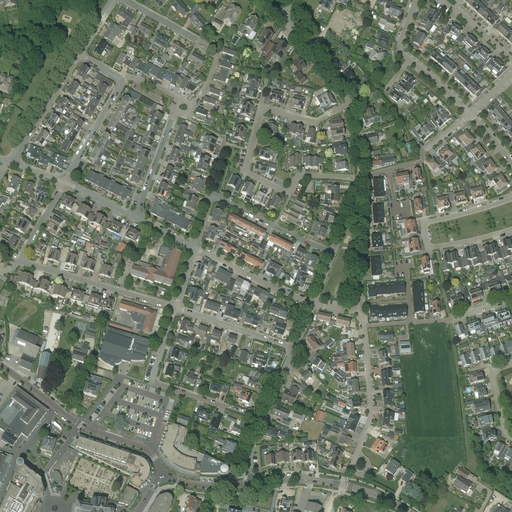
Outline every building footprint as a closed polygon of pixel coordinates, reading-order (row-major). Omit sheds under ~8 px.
[(183,17),(189,12),(178,0),(177,0),(171,6),(176,11),(177,11),(183,17)] [(222,2),(219,0),(213,9),(214,9),(215,10),(216,11),(222,2)] [(331,0),(320,0),(318,4),(323,7),(323,8),(328,10),(332,1),(331,0)] [(474,11),(480,4),(476,1),(470,7),(474,11)] [(400,11),(395,9),(396,5),(387,2),(385,9),(390,10),(388,15),(398,19),(400,11)] [(477,14),(483,8),(480,4),(474,11),(477,14)] [(487,7),(488,6),(486,5),(484,7),(483,8),(477,14),(481,17),(487,11),(489,9),(487,7)] [(232,25),(240,11),(231,6),(223,20),(232,25)] [(438,12),(431,7),(426,15),(436,21),(439,17),(439,15),(437,14),(438,12)] [(131,23),(134,17),(121,9),(117,15),(126,20),(124,23),(123,23),(121,25),(126,28),(130,23),(131,23)] [(351,13),(345,10),(336,28),(342,31),(344,28),(349,30),(352,25),(346,23),(348,19),(351,13)] [(485,21),(491,14),(487,11),(481,17),(485,21)] [(491,14),(485,21),(488,24),(494,18),(496,16),(493,12),(491,14)] [(206,27),(205,25),(205,24),(206,23),(202,19),(201,20),(196,14),(190,20),(199,30),(200,29),(203,32),(205,30),(206,27)] [(433,26),(434,24),(436,21),(426,15),(423,20),(433,26)] [(241,25),(237,32),(242,35),(246,28),(252,32),(258,20),(252,17),(249,22),(247,21),(244,27),(241,25)] [(395,28),(395,27),(394,27),(395,25),(389,23),(390,20),(382,17),(380,23),(383,24),(382,25),(385,26),(384,30),(388,32),(389,31),(393,32),(394,29),(395,29),(395,28)] [(500,22),(494,18),(488,24),(492,28),(494,25),(496,27),(498,26),(497,25),(500,22)] [(223,24),(214,19),(210,27),(214,29),(214,31),(217,33),(218,31),(219,32),(223,24)] [(423,20),(419,27),(426,32),(428,33),(433,26),(423,20)] [(500,35),(506,28),(506,29),(509,26),(504,21),(501,24),(500,23),(498,26),(496,27),(499,29),(496,32),(500,35)] [(448,34),(449,33),(453,35),(457,27),(456,26),(453,23),(449,29),(447,27),(443,33),(446,35),(448,34)] [(126,31),(122,28),(121,30),(112,24),(104,37),(107,39),(106,42),(110,45),(112,42),(116,37),(117,38),(122,31),(125,33),(126,31)] [(148,35),(152,29),(142,24),(138,30),(148,35)] [(458,43),(462,37),(460,35),(463,30),(459,28),(457,27),(453,35),(457,38),(456,41),(458,43)] [(504,38),(510,32),(506,29),(506,28),(500,35),(504,38)] [(261,52),(266,55),(270,48),(272,45),(270,43),(274,35),(265,29),(257,42),(264,46),(261,52)] [(423,43),(426,38),(428,36),(421,31),(416,39),(423,43)] [(378,35),(380,36),(377,44),(387,48),(390,39),(387,38),(388,35),(380,32),(378,35)] [(469,34),(465,39),(462,37),(458,43),(460,44),(463,42),(467,46),(473,39),(472,38),(472,37),(469,34)] [(164,48),(169,39),(165,37),(164,38),(159,35),(154,43),(164,48)] [(239,38),(235,36),(230,44),(234,47),(239,38)] [(411,46),(418,51),(423,43),(416,39),(411,46)] [(473,39),(467,46),(470,48),(468,50),(468,52),(470,55),(476,49),(474,47),(478,42),(475,39),(474,40),(473,39)] [(267,64),(273,54),(281,59),(289,46),(278,40),(275,46),(272,45),(270,48),(266,55),(260,65),(264,68),(266,64),(267,64)] [(113,48),(108,44),(107,45),(101,41),(94,53),(101,57),(105,49),(110,53),(113,48)] [(180,58),(185,48),(175,42),(171,48),(176,50),(174,54),(180,58)] [(383,53),(378,52),(378,50),(377,48),(377,47),(367,43),(365,47),(373,50),(370,59),(379,63),(383,53)] [(482,46),(478,51),(476,49),(470,55),(472,57),(476,54),(480,58),(486,51),(485,50),(485,49),(482,46)] [(430,58),(434,61),(441,54),(442,52),(438,48),(437,50),(430,58)] [(225,55),(223,63),(229,65),(230,65),(232,57),(234,58),(235,53),(224,49),(222,54),(225,55)] [(489,61),(487,59),(491,54),(488,52),(486,51),(480,58),(483,60),(481,64),(482,65),(481,65),(483,67),(484,66),(489,61)] [(161,60),(166,63),(169,57),(164,55),(165,53),(163,52),(160,57),(162,58),(161,60)] [(122,63),(127,66),(130,67),(133,61),(126,57),(126,56),(122,54),(116,64),(121,67),(122,63)] [(201,68),(205,60),(193,54),(190,60),(195,62),(194,64),(201,68)] [(439,65),(445,57),(441,54),(434,61),(439,65)] [(443,68),(449,61),(445,57),(439,65),(443,68)] [(146,66),(144,65),(138,62),(139,61),(135,58),(133,61),(130,67),(129,69),(133,71),(135,68),(143,72),(146,66)] [(292,75),(302,85),(307,81),(300,73),(306,67),(298,58),(292,64),(297,70),(292,75)] [(496,58),(491,63),(489,61),(484,66),(484,67),(485,69),(486,68),(489,66),(493,70),(499,63),(498,62),(499,61),(496,58)] [(331,65),(337,72),(340,69),(342,72),(348,67),(344,63),(343,64),(341,62),(341,61),(340,61),(339,61),(338,62),(336,60),(331,65)] [(453,60),(451,62),(449,61),(443,68),(447,72),(453,64),(455,62),(453,60)] [(189,65),(184,62),(180,69),(186,72),(187,71),(184,69),(185,68),(187,69),(189,65)] [(226,79),(227,76),(229,70),(230,70),(232,66),(230,65),(229,65),(223,63),(221,62),(219,67),(222,68),(219,77),(226,79)] [(499,63),(493,70),(498,74),(495,76),(498,78),(503,73),(500,71),(504,66),(501,64),(499,63)] [(149,73),(157,78),(160,72),(152,67),(153,66),(148,64),(146,66),(143,72),(142,74),(147,76),(149,73)] [(453,64),(447,72),(451,75),(457,68),(453,64)] [(80,72),(86,76),(90,70),(83,66),(80,72)] [(341,77),(346,84),(354,77),(349,71),(350,70),(348,67),(342,72),(344,74),(341,77)] [(175,77),(172,75),(166,72),(167,71),(162,69),(160,72),(157,78),(156,79),(161,81),(163,78),(171,83),(175,77)] [(458,82),(465,75),(461,71),(454,78),(458,82)] [(86,76),(80,72),(76,77),(83,81),(86,76)] [(407,74),(403,79),(407,83),(405,85),(411,90),(415,85),(413,84),(415,81),(407,74)] [(0,90),(7,93),(12,78),(3,75),(0,83),(0,90)] [(225,84),(224,84),(226,79),(219,77),(215,75),(213,80),(217,81),(215,85),(214,90),(220,92),(225,94),(225,91),(221,90),(223,86),(225,84)] [(462,86),(469,78),(465,75),(458,82),(462,86)] [(176,84),(181,86),(184,80),(175,76),(175,77),(171,83),(170,85),(174,88),(176,84)] [(246,82),(248,82),(248,86),(256,88),(257,85),(259,85),(260,79),(250,76),(250,77),(248,76),(246,82)] [(196,86),(193,84),(189,82),(190,81),(185,78),(184,80),(181,86),(179,89),(184,91),(186,88),(193,92),(198,87),(196,86)] [(466,89),(473,82),(469,78),(462,86),(466,89)] [(69,88),(76,92),(80,86),(73,82),(69,88)] [(359,94),(364,90),(357,82),(352,87),(359,94)] [(469,93),(476,86),(473,82),(466,89),(469,93)] [(99,83),(96,88),(105,93),(108,88),(102,85),(99,83)] [(395,89),(400,93),(403,96),(403,95),(406,93),(407,94),(411,90),(405,85),(404,88),(399,84),(395,89)] [(255,98),(257,91),(255,91),(256,88),(248,86),(245,95),(255,98)] [(271,94),(269,101),(275,102),(277,92),(275,91),(276,88),(270,86),(268,93),(271,94)] [(476,86),(469,93),(473,97),(479,91),(481,94),(486,89),(484,87),(481,90),(476,86)] [(76,92),(69,88),(66,94),(73,98),(76,92)] [(96,88),(95,91),(98,92),(96,95),(102,99),(105,93),(96,88)] [(218,96),(222,97),(222,94),(222,93),(225,94),(220,92),(214,90),(210,89),(209,94),(212,95),(210,99),(210,100),(215,101),(216,102),(218,96)] [(285,98),(287,91),(281,90),(280,93),(277,92),(275,102),(280,104),(282,97),(285,98)] [(400,93),(398,95),(393,91),(389,97),(397,103),(400,100),(402,102),(403,100),(408,104),(410,101),(403,95),(403,96),(400,93)] [(293,100),(291,107),(296,108),(299,98),(300,95),(292,92),(290,99),(293,100)] [(326,96),(325,93),(316,98),(319,103),(322,101),(323,103),(333,99),(331,97),(332,96),(330,94),(326,96)] [(102,99),(96,95),(95,98),(92,97),(86,94),(85,96),(88,97),(90,99),(99,104),(102,99)] [(303,95),(302,99),(299,98),(296,108),(302,110),(304,103),(307,104),(309,97),(303,95)] [(133,103),(135,100),(133,98),(130,97),(129,99),(126,97),(123,102),(128,105),(130,102),(133,103)] [(63,98),(59,104),(66,108),(68,110),(70,107),(67,106),(69,103),(63,98)] [(214,108),(213,108),(215,101),(210,100),(210,99),(205,98),(203,102),(206,103),(205,108),(203,111),(208,113),(210,114),(212,111),(213,111),(214,111),(215,110),(215,109),(214,109),(214,108)] [(88,104),(96,109),(99,104),(90,99),(89,101),(90,102),(88,104)] [(320,105),(322,108),(324,113),(331,110),(329,107),(336,104),(334,101),(333,99),(323,103),(324,104),(320,105)] [(240,106),(242,107),(241,109),(252,112),(253,106),(251,106),(252,103),(241,100),(240,105),(240,106)] [(492,108),(488,111),(489,113),(488,114),(489,114),(489,115),(498,108),(496,104),(497,103),(495,101),(490,105),(492,108)] [(129,109),(132,111),(133,108),(128,105),(123,102),(119,107),(127,112),(129,109)] [(66,108),(59,104),(56,110),(62,114),(66,108)] [(96,109),(88,104),(86,107),(85,109),(93,114),(96,109)] [(128,117),(126,115),(127,112),(119,107),(116,113),(127,119),(128,117)] [(439,116),(445,123),(451,119),(449,117),(452,115),(446,108),(443,110),(444,111),(439,116)] [(493,117),(501,111),(498,108),(489,115),(490,116),(492,116),(493,117)] [(90,120),(93,114),(85,109),(83,111),(86,113),(84,116),(90,120)] [(203,124),(209,126),(211,121),(205,119),(208,113),(203,111),(197,109),(196,114),(199,115),(197,120),(204,122),(203,124)] [(244,120),(245,117),(250,118),(252,112),(241,109),(240,115),(237,115),(236,118),(244,120)] [(363,118),(366,127),(378,123),(375,114),(374,115),(372,109),(365,111),(367,117),(363,118)] [(75,111),(73,113),(83,119),(84,116),(75,111)] [(153,113),(154,112),(151,111),(151,112),(149,116),(151,117),(150,119),(154,120),(160,122),(163,116),(153,113)] [(495,121),(504,114),(501,111),(493,117),(494,119),(494,120),(494,121),(495,121)] [(123,120),(126,121),(127,119),(116,113),(114,118),(121,122),(123,120)] [(499,124),(507,117),(504,114),(495,121),(496,122),(496,123),(497,122),(499,124)] [(49,120),(56,125),(59,119),(53,115),(49,120)] [(436,128),(438,126),(440,128),(445,123),(439,116),(434,120),(433,119),(430,121),(436,128)] [(329,127),(330,127),(332,128),(332,130),(343,129),(342,126),(342,125),(342,122),(340,122),(339,120),(341,120),(339,117),(328,123),(329,124),(329,127)] [(500,128),(509,120),(507,117),(499,124),(500,125),(499,127),(500,127),(500,128)] [(125,128),(117,124),(119,121),(121,123),(121,122),(114,118),(111,123),(124,131),(125,128)] [(160,122),(154,120),(150,119),(148,125),(158,129),(160,122)] [(56,125),(49,120),(46,126),(52,130),(56,125)] [(504,130),(511,124),(509,120),(500,128),(501,129),(503,129),(504,130)] [(73,121),(73,122),(72,121),(70,123),(71,124),(75,126),(81,129),(84,124),(78,121),(77,124),(73,121)] [(192,137),(195,129),(196,126),(191,124),(190,127),(193,128),(191,133),(186,131),(187,128),(186,128),(188,124),(184,122),(183,127),(180,126),(178,132),(192,137)] [(233,129),(236,129),(235,132),(245,135),(247,129),(242,128),(243,125),(235,122),(233,129)] [(277,133),(279,125),(268,122),(266,130),(267,130),(266,134),(274,136),(275,132),(277,133)] [(426,124),(427,125),(422,129),(428,137),(434,132),(432,130),(434,129),(429,122),(426,124)] [(115,128),(122,133),(124,131),(111,123),(107,129),(113,132),(115,128)] [(156,135),(158,129),(148,125),(146,131),(149,133),(149,132),(156,135)] [(72,131),(78,134),(81,129),(75,126),(72,131)] [(286,131),(283,141),(286,142),(287,139),(286,138),(286,137),(290,138),(291,134),(294,136),(295,135),(294,135),(296,127),(291,126),(289,132),(286,131)] [(300,140),(302,140),(303,134),(300,134),(302,128),(296,126),(296,127),(294,135),(295,135),(297,135),(297,139),(300,140)] [(314,144),(317,133),(315,132),(315,131),(309,129),(307,135),(303,134),(302,140),(306,141),(306,138),(310,139),(309,143),(314,144)] [(344,140),(343,135),(344,135),(343,131),(343,129),(332,130),(330,131),(332,142),(344,140)] [(411,131),(413,134),(418,141),(421,139),(422,141),(428,137),(422,129),(419,131),(418,130),(416,132),(414,129),(411,131)] [(39,137),(45,141),(49,135),(42,131),(39,137)] [(69,136),(75,140),(78,134),(72,131),(69,136)] [(374,132),(374,135),(367,136),(369,144),(377,142),(376,138),(382,137),(381,131),(374,132)] [(147,138),(154,141),(156,135),(149,132),(149,133),(147,138)] [(186,139),(183,138),(184,135),(192,138),(192,137),(178,132),(176,138),(185,141),(186,139)] [(205,144),(214,147),(216,141),(211,139),(212,136),(206,132),(205,137),(207,138),(205,144)] [(245,135),(235,132),(234,138),(231,137),(230,141),(236,143),(237,139),(244,141),(245,135)] [(454,138),(456,141),(460,145),(462,143),(469,136),(468,134),(468,133),(466,133),(466,132),(461,136),(459,134),(454,138)] [(113,143),(108,140),(110,137),(104,133),(101,139),(112,145),(113,143)] [(68,138),(66,137),(64,140),(72,145),(75,140),(69,136),(68,138)] [(466,152),(471,147),(469,145),(473,141),(473,140),(473,139),(471,138),(469,136),(462,143),(466,147),(464,149),(466,152)] [(45,141),(39,137),(35,142),(42,146),(45,141)] [(143,138),(141,144),(142,144),(143,144),(151,147),(154,141),(147,138),(147,139),(143,138)] [(189,149),(181,146),(181,147),(180,147),(181,144),(183,145),(185,141),(176,138),(173,145),(176,145),(175,148),(188,152),(189,149)] [(108,146),(110,147),(112,145),(101,139),(98,144),(106,149),(108,146)] [(61,145),(69,150),(72,145),(64,140),(61,145)] [(331,144),(332,148),(334,148),(335,155),(339,155),(341,156),(346,154),(345,146),(341,146),(340,143),(331,144)] [(110,155),(105,152),(106,149),(98,144),(95,149),(109,157),(110,155)] [(203,151),(197,149),(196,152),(204,155),(205,152),(212,154),(214,147),(205,144),(203,151)] [(30,145),(27,153),(31,154),(30,157),(39,160),(41,155),(42,153),(39,152),(40,149),(30,145)] [(61,145),(58,151),(66,155),(69,150),(61,145)] [(471,147),(466,152),(468,154),(470,153),(473,157),(482,150),(480,148),(480,147),(478,146),(473,150),(471,147)] [(179,152),(181,153),(181,150),(188,153),(188,152),(175,148),(176,148),(175,151),(173,150),(170,156),(178,159),(179,157),(178,156),(179,152)] [(453,151),(450,153),(446,148),(444,148),(444,150),(442,151),(448,159),(452,156),(454,158),(457,156),(453,151)] [(102,156),(107,159),(109,157),(95,149),(92,155),(100,159),(102,156)] [(269,161),(270,157),(271,157),(273,151),(263,149),(262,152),(260,151),(259,154),(260,154),(259,158),(269,161)] [(483,153),(482,150),(473,157),(474,158),(473,159),(473,160),(475,163),(474,164),(476,166),(483,161),(481,159),(485,155),(485,154),(485,153),(483,153)] [(141,154),(138,153),(137,156),(147,160),(149,153),(142,151),(141,154)] [(437,155),(441,160),(439,162),(443,168),(446,166),(448,166),(449,164),(448,163),(450,162),(448,159),(442,151),(440,153),(438,153),(438,155),(437,155)] [(194,158),(200,160),(198,163),(208,166),(210,159),(202,157),(203,154),(204,155),(196,152),(194,158)] [(39,161),(38,163),(47,167),(48,164),(50,159),(54,160),(55,160),(56,158),(55,158),(57,155),(54,154),(51,153),(50,156),(49,158),(47,157),(41,155),(39,160),(39,161)] [(294,154),(293,158),(288,158),(288,162),(289,162),(289,168),(296,169),(296,162),(299,162),(299,155),(294,154)] [(303,154),(303,162),(305,162),(305,168),(311,168),(312,159),(306,158),(306,155),(303,154)] [(52,165),(61,169),(63,163),(63,161),(66,162),(67,159),(60,156),(57,155),(55,158),(56,158),(55,160),(54,160),(52,165)] [(104,161),(100,159),(92,155),(89,160),(94,163),(93,165),(100,168),(102,164),(103,163),(104,162),(104,161)] [(318,155),(318,159),(312,159),(311,168),(317,169),(318,162),(321,162),(321,159),(321,155),(318,155)] [(137,156),(140,158),(138,164),(144,166),(147,160),(137,156)] [(177,159),(178,159),(170,156),(168,162),(175,165),(177,159)] [(374,158),(374,160),(372,160),(373,167),(381,166),(395,164),(394,159),(387,160),(387,156),(380,157),(374,158)] [(341,160),(334,160),(335,164),(336,164),(336,171),(347,171),(347,163),(344,163),(341,160)] [(440,170),(442,169),(443,168),(439,162),(436,164),(432,160),(431,161),(429,161),(429,163),(427,164),(432,171),(438,167),(440,170)] [(485,171),(493,165),(491,163),(491,161),(490,161),(489,160),(485,164),(483,161),(476,166),(479,170),(480,170),(482,173),(485,171)] [(265,173),(266,167),(274,170),(275,166),(260,161),(259,164),(256,163),(255,170),(265,173)] [(208,166),(198,163),(196,170),(206,173),(208,166)] [(135,170),(142,172),(144,166),(138,164),(135,170)] [(488,180),(493,176),(492,173),(496,170),(496,169),(496,168),(495,167),(493,165),(485,171),(488,175),(486,177),(488,180)] [(173,177),(176,178),(178,175),(172,173),(173,170),(167,167),(165,173),(171,175),(171,176),(173,176),(173,177)] [(134,174),(131,172),(130,175),(140,179),(142,172),(135,170),(134,174)] [(415,171),(413,172),(414,180),(411,181),(412,187),(415,186),(415,183),(421,182),(419,170),(418,171),(418,170),(415,170),(415,171)] [(85,181),(91,184),(95,175),(89,172),(85,181)] [(99,177),(95,175),(91,184),(102,190),(107,181),(103,179),(105,174),(102,172),(99,177)] [(172,180),(170,179),(171,176),(171,175),(165,173),(163,179),(166,180),(165,182),(170,184),(172,180)] [(401,175),(402,185),(408,184),(409,189),(412,189),(411,181),(408,181),(407,174),(404,174),(404,173),(401,174),(401,175)] [(397,175),(395,176),(396,183),(393,184),(394,192),(398,191),(397,186),(402,185),(401,175),(400,175),(400,174),(397,175)] [(129,179),(128,182),(137,185),(140,179),(130,175),(130,176),(133,177),(132,180),(129,179)] [(191,175),(190,178),(195,179),(193,185),(201,187),(201,185),(202,186),(204,181),(205,179),(200,177),(191,175)] [(228,184),(236,189),(234,191),(237,193),(243,182),(240,181),(240,180),(232,175),(228,184)] [(502,176),(501,176),(500,175),(495,179),(493,176),(488,180),(490,183),(493,181),(496,185),(504,180),(502,178),(502,176)] [(12,199),(15,200),(16,199),(20,188),(17,187),(20,179),(13,177),(11,183),(9,182),(7,188),(14,191),(12,199)] [(378,180),(373,181),(373,187),(382,186),(382,180),(381,180),(380,177),(378,177),(378,180)] [(102,190),(113,195),(118,186),(114,185),(117,179),(113,178),(110,183),(107,181),(102,190)] [(507,183),(505,182),(504,180),(496,185),(499,190),(496,192),(498,195),(504,191),(502,188),(507,185),(506,184),(507,183)] [(167,186),(169,187),(170,184),(165,182),(164,185),(161,183),(159,189),(165,191),(167,192),(171,194),(172,191),(166,189),(167,186)] [(28,198),(29,198),(28,203),(30,204),(34,192),(31,191),(33,185),(27,183),(26,185),(25,188),(23,192),(29,194),(28,198)] [(122,188),(118,186),(113,195),(125,201),(127,196),(129,197),(131,192),(130,191),(132,188),(128,186),(128,185),(124,183),(122,188)] [(243,202),(248,205),(253,196),(250,194),(253,186),(247,183),(242,192),(247,194),(243,202)] [(189,190),(186,189),(185,192),(196,195),(197,192),(200,193),(201,190),(200,189),(201,187),(193,185),(189,184),(188,186),(190,187),(189,190)] [(476,190),(478,199),(481,198),(483,199),(483,197),(484,197),(482,191),(485,190),(483,184),(480,185),(481,188),(476,190)] [(35,206),(39,207),(40,204),(42,205),(45,197),(47,198),(49,192),(38,188),(36,194),(39,195),(35,206)] [(466,189),(468,195),(471,195),(473,201),(474,200),(475,201),(476,200),(478,199),(476,190),(470,191),(469,188),(466,189)] [(164,198),(163,197),(165,191),(159,189),(156,195),(158,196),(157,198),(163,201),(164,198)] [(459,194),(461,204),(464,203),(465,204),(466,202),(467,202),(465,196),(468,195),(466,189),(463,190),(464,193),(459,194)] [(264,206),(267,200),(264,199),(267,193),(260,190),(254,201),(264,206)] [(191,194),(196,196),(196,195),(185,192),(184,195),(189,197),(187,202),(195,205),(196,203),(197,203),(198,199),(190,196),(191,194)] [(446,193),(446,194),(447,198),(441,199),(444,208),(446,208),(448,208),(449,207),(448,201),(451,200),(449,194),(449,192),(446,193)] [(449,194),(451,200),(454,199),(455,205),(456,205),(458,206),(458,205),(461,204),(459,194),(453,196),(452,193),(449,194)] [(324,194),(324,202),(320,202),(320,205),(331,207),(331,202),(337,203),(338,195),(331,195),(324,194)] [(66,208),(70,199),(67,197),(68,196),(66,195),(60,205),(66,208)] [(436,203),(438,209),(439,209),(440,210),(441,209),(444,208),(441,199),(441,195),(432,197),(433,204),(436,203)] [(0,207),(1,207),(2,204),(5,206),(9,199),(2,196),(0,200),(0,199),(0,207)] [(274,197),(272,202),(269,201),(265,209),(268,210),(270,207),(276,209),(280,200),(274,197)] [(420,201),(414,203),(415,214),(416,214),(417,215),(419,214),(419,213),(422,213),(420,204),(423,204),(422,197),(419,198),(420,201)] [(297,198),(294,204),(303,208),(305,205),(310,206),(311,204),(305,203),(297,198)] [(76,207),(77,206),(74,205),(76,200),(73,199),(73,200),(70,199),(66,208),(74,212),(76,207)] [(156,199),(153,204),(149,213),(153,214),(153,213),(157,215),(161,207),(159,206),(160,202),(156,199)] [(32,219),(36,212),(31,210),(33,206),(30,205),(30,204),(28,203),(27,204),(26,203),(21,202),(22,203),(22,204),(22,205),(29,209),(25,215),(32,219)] [(167,204),(165,202),(163,206),(162,205),(161,207),(157,215),(157,216),(160,218),(160,217),(165,219),(169,211),(164,209),(167,204)] [(195,205),(187,202),(185,208),(181,207),(180,209),(186,211),(187,208),(194,211),(195,207),(194,207),(195,205)] [(292,209),(304,216),(305,214),(301,212),(303,208),(294,204),(292,209)] [(79,209),(76,207),(74,212),(73,213),(81,217),(86,208),(80,205),(79,209)] [(177,213),(173,211),(175,208),(171,207),(169,210),(169,211),(165,219),(164,220),(167,222),(168,221),(172,223),(176,216),(177,213)] [(92,216),(92,215),(89,214),(91,211),(86,208),(81,217),(89,221),(92,216)] [(334,212),(325,208),(322,213),(323,214),(322,215),(326,217),(324,221),(329,223),(330,221),(333,223),(336,217),(332,215),(334,212)] [(304,216),(292,209),(289,214),(298,219),(299,215),(304,217),(304,216)] [(213,216),(220,219),(222,212),(215,210),(213,216)] [(179,227),(186,214),(182,212),(180,216),(182,217),(179,216),(178,217),(176,216),(172,223),(172,224),(175,225),(175,224),(179,227)] [(191,222),(186,220),(187,219),(190,221),(192,217),(186,214),(179,227),(181,229),(182,228),(187,230),(191,222)] [(228,221),(233,224),(229,233),(231,234),(233,232),(235,227),(239,219),(237,218),(237,217),(231,214),(230,215),(228,221)] [(298,219),(289,214),(286,220),(299,226),(300,225),(296,222),(298,219)] [(91,223),(90,226),(96,228),(97,226),(101,217),(96,215),(94,218),(92,216),(89,221),(89,222),(91,223)] [(220,219),(213,216),(211,222),(218,225),(220,219)] [(16,229),(23,234),(29,223),(19,217),(17,221),(20,222),(16,229)] [(60,219),(58,217),(57,220),(53,218),(50,223),(59,228),(64,220),(60,219)] [(108,224),(105,223),(106,220),(101,217),(97,226),(101,228),(99,232),(103,234),(105,229),(108,224)] [(240,230),(244,222),(239,219),(235,227),(240,230)] [(398,225),(404,224),(405,230),(415,228),(416,227),(415,224),(414,225),(414,222),(406,223),(406,220),(398,222),(398,225)] [(105,229),(108,231),(113,233),(118,224),(113,222),(111,225),(108,223),(108,224),(105,229)] [(246,232),(250,224),(244,222),(240,230),(246,232)] [(326,231),(327,229),(328,226),(319,223),(315,222),(311,232),(315,233),(318,226),(321,227),(323,228),(323,229),(320,228),(317,236),(323,239),(326,231)] [(48,228),(51,230),(49,233),(58,238),(60,235),(56,233),(59,228),(50,223),(48,228)] [(121,237),(122,236),(124,232),(124,231),(121,230),(123,227),(118,224),(113,233),(121,237)] [(252,233),(255,227),(250,224),(246,232),(246,233),(247,230),(252,233)] [(215,236),(217,237),(218,234),(216,233),(217,230),(222,232),(222,233),(224,234),(226,231),(224,231),(224,229),(219,227),(219,228),(217,227),(216,229),(210,227),(208,234),(215,236)] [(255,235),(254,238),(251,244),(253,245),(254,242),(260,230),(255,227),(252,233),(255,235)] [(11,236),(13,232),(6,228),(4,232),(11,236)] [(415,228),(405,230),(406,236),(400,237),(401,240),(409,238),(408,235),(416,234),(415,232),(416,231),(416,228),(415,229),(415,228)] [(122,236),(125,238),(130,240),(134,231),(129,229),(128,232),(125,230),(124,231),(124,232),(122,236)] [(257,241),(258,241),(260,237),(263,238),(266,233),(260,230),(254,242),(256,243),(257,241)] [(134,231),(130,240),(139,245),(142,239),(138,237),(140,234),(134,231)] [(379,235),(371,236),(372,239),(371,239),(371,242),(372,242),(382,241),(382,236),(385,235),(385,232),(379,232),(379,235)] [(213,242),(215,236),(208,234),(206,240),(213,242)] [(270,247),(267,253),(269,254),(277,238),(271,235),(267,244),(264,242),(261,249),(264,251),(266,245),(270,247)] [(1,238),(0,240),(0,245),(7,249),(8,246),(14,250),(16,246),(19,240),(12,236),(8,242),(1,238)] [(220,237),(218,241),(217,240),(214,246),(217,248),(221,242),(222,238),(220,237)] [(274,249),(275,248),(278,249),(282,241),(277,238),(269,254),(271,255),(274,249)] [(407,242),(408,248),(418,246),(419,246),(418,243),(417,243),(417,240),(410,242),(409,238),(401,240),(401,243),(407,242)] [(239,248),(238,251),(235,249),(237,246),(236,245),(238,242),(235,241),(234,244),(229,254),(235,257),(235,255),(237,256),(241,249),(239,248)] [(280,252),(279,255),(281,257),(284,249),(287,243),(282,241),(278,249),(281,251),(280,252)] [(382,241),(372,242),(372,243),(371,243),(371,246),(372,246),(372,248),(380,248),(380,251),(383,251),(386,250),(386,247),(383,247),(382,241)] [(504,248),(501,249),(500,249),(503,259),(511,257),(509,251),(511,250),(508,241),(502,243),(504,248)] [(224,251),(227,245),(221,242),(218,248),(224,251)] [(48,246),(47,246),(45,246),(39,243),(34,251),(40,254),(41,251),(46,252),(48,246)] [(234,244),(231,243),(230,247),(227,245),(224,251),(229,254),(234,244)] [(290,258),(293,251),(291,250),(293,246),(287,243),(284,249),(288,252),(283,262),(287,264),(290,258)] [(53,261),(55,252),(53,251),(51,247),(52,245),(48,244),(48,246),(46,252),(49,253),(47,259),(53,261)] [(500,249),(496,250),(495,245),(489,247),(491,256),(493,255),(495,261),(502,259),(500,249)] [(418,246),(408,248),(409,254),(403,255),(404,258),(412,257),(412,254),(419,252),(419,250),(419,247),(418,247),(418,246)] [(159,255),(168,257),(168,258),(169,258),(164,273),(157,270),(156,272),(149,269),(148,271),(133,266),(130,275),(145,280),(145,281),(148,282),(147,283),(149,284),(150,283),(153,284),(154,281),(171,286),(174,276),(174,275),(181,253),(174,250),(173,252),(169,250),(169,249),(162,247),(159,255)] [(484,253),(481,254),(483,264),(491,262),(489,256),(491,256),(489,247),(483,249),(484,253)] [(63,258),(66,249),(62,248),(62,250),(58,252),(55,252),(53,261),(58,263),(60,257),(63,258)] [(66,249),(63,258),(64,257),(66,257),(65,264),(70,265),(73,256),(71,255),(68,251),(69,249),(66,248),(66,249)] [(244,261),(247,256),(249,253),(241,249),(237,256),(240,258),(239,259),(244,261)] [(253,250),(251,249),(249,253),(247,256),(244,261),(250,264),(253,258),(250,257),(252,253),(251,253),(253,250)] [(301,260),(305,252),(298,249),(294,257),(301,260)] [(480,255),(477,255),(476,250),(469,252),(471,260),(472,260),(473,266),(482,264),(480,255)] [(81,262),(83,253),(80,252),(80,254),(76,256),(73,256),(70,265),(76,267),(78,261),(81,262)] [(464,258),(461,258),(461,259),(463,269),(471,267),(469,261),(471,260),(469,252),(463,253),(464,258)] [(87,270),(90,261),(88,260),(86,256),(86,254),(83,253),(81,262),(84,263),(82,269),(87,270)] [(98,267),(101,258),(102,254),(99,253),(97,259),(93,261),(90,261),(87,270),(93,272),(95,266),(98,267)] [(263,259),(262,258),(264,255),(261,254),(260,258),(258,261),(255,267),(261,270),(264,264),(261,262),(263,259)] [(311,256),(305,254),(303,259),(315,264),(318,259),(311,256)] [(460,259),(457,259),(456,254),(450,255),(451,264),(453,264),(454,270),(462,269),(460,259)] [(443,270),(444,270),(449,269),(448,265),(451,264),(450,255),(443,256),(444,261),(441,262),(443,270)] [(104,276),(107,267),(105,266),(103,262),(103,260),(100,259),(101,258),(98,267),(98,268),(101,269),(99,275),(104,276)] [(253,258),(250,264),(255,267),(258,261),(253,258)] [(303,260),(306,261),(304,266),(306,267),(313,270),(315,264),(303,259),(303,260)] [(422,260),(421,260),(422,266),(421,266),(422,269),(423,269),(423,274),(429,273),(430,276),(433,275),(432,267),(429,267),(427,259),(425,259),(424,259),(422,259),(422,260)] [(194,270),(196,271),(203,273),(204,270),(207,271),(209,264),(202,261),(201,266),(198,265),(197,268),(195,268),(194,270)] [(275,266),(270,263),(270,264),(268,262),(266,265),(268,267),(265,272),(266,273),(269,275),(269,274),(271,275),(275,266)] [(107,267),(104,276),(110,278),(112,272),(115,273),(118,264),(114,263),(114,266),(110,268),(107,267)] [(283,271),(281,269),(275,266),(271,275),(272,276),(272,277),(275,278),(276,278),(279,272),(282,274),(282,273),(283,271)] [(219,270),(215,277),(212,276),(209,281),(212,283),(214,280),(220,283),(225,273),(219,270)] [(302,273),(294,270),(293,273),(295,274),(293,279),(295,280),(304,284),(305,282),(306,283),(307,279),(306,279),(307,278),(301,276),(302,273)] [(192,277),(194,277),(193,278),(197,279),(195,283),(202,284),(203,281),(201,280),(203,273),(196,271),(195,274),(193,274),(192,277)] [(227,284),(228,283),(231,276),(225,273),(220,283),(226,286),(224,289),(228,291),(231,285),(227,284)] [(12,284),(15,285),(18,286),(19,284),(24,285),(27,276),(21,274),(20,277),(14,276),(12,284)] [(32,281),(33,277),(27,276),(24,285),(33,288),(34,283),(35,282),(32,281)] [(510,276),(503,278),(503,277),(500,278),(500,279),(501,279),(503,285),(507,283),(509,289),(511,287),(511,282),(511,278),(510,278),(510,276)] [(237,288),(236,290),(239,291),(240,289),(244,282),(238,279),(234,286),(237,288)] [(32,289),(41,292),(44,282),(38,280),(37,284),(34,283),(33,288),(32,289)] [(304,284),(295,280),(293,286),(302,290),(302,289),(303,289),(305,286),(304,285),(304,284)] [(51,289),(52,288),(49,287),(50,284),(44,282),(41,292),(47,293),(50,294),(51,289)] [(240,289),(246,292),(241,302),(245,304),(245,303),(252,290),(249,288),(250,285),(244,282),(240,289)] [(492,284),(495,294),(501,292),(497,282),(492,284)] [(422,284),(412,285),(412,292),(423,291),(422,284)] [(495,294),(492,284),(487,286),(490,295),(495,294)] [(376,286),(368,287),(369,292),(368,292),(368,295),(369,295),(369,297),(376,297),(376,295),(376,286)] [(54,290),(51,289),(50,294),(49,295),(52,296),(58,298),(61,288),(55,287),(54,290)] [(61,301),(62,300),(62,303),(64,305),(65,306),(67,299),(69,293),(66,292),(67,290),(61,288),(58,298),(59,298),(58,301),(59,301),(60,301),(61,301)] [(198,297),(204,299),(206,293),(190,288),(189,292),(191,292),(188,301),(196,303),(198,297)] [(259,299),(262,292),(256,289),(255,291),(252,290),(245,303),(248,305),(253,296),(259,299)] [(474,290),(477,300),(482,298),(479,289),(474,290)] [(477,300),(474,290),(468,292),(472,302),(477,300)] [(73,291),(72,294),(69,293),(67,299),(76,302),(79,292),(73,291)] [(423,291),(412,292),(413,299),(423,298),(423,291)] [(84,306),(85,303),(86,300),(86,298),(83,297),(84,294),(79,292),(76,302),(81,303),(81,305),(84,306)] [(261,311),(264,312),(265,312),(267,309),(272,298),(268,296),(269,295),(262,292),(259,299),(259,300),(262,301),(263,305),(261,311)] [(85,303),(88,304),(93,306),(96,296),(91,295),(90,298),(86,297),(86,298),(86,300),(85,303)] [(458,306),(456,300),(455,297),(450,299),(449,295),(446,296),(447,302),(451,301),(453,308),(458,306)] [(455,297),(456,300),(458,306),(464,304),(460,295),(455,297)] [(101,311),(102,308),(104,302),(101,301),(102,298),(96,296),(93,306),(99,307),(98,310),(101,311)] [(423,298),(413,299),(414,306),(424,306),(423,298)] [(102,308),(105,309),(111,311),(114,301),(108,300),(107,303),(104,302),(102,308)] [(204,309),(210,311),(213,304),(214,303),(210,301),(209,303),(206,302),(204,309)] [(127,314),(130,315),(130,316),(130,318),(131,319),(131,321),(132,322),(133,323),(135,323),(138,324),(136,330),(150,334),(156,313),(149,311),(150,310),(143,307),(143,308),(134,306),(134,305),(130,303),(129,304),(121,302),(119,309),(127,311),(127,314)] [(432,302),(429,302),(429,307),(432,307),(433,315),(436,315),(436,316),(439,316),(439,315),(439,305),(433,306),(432,302)] [(219,306),(213,304),(210,311),(217,314),(219,306)] [(251,314),(247,313),(250,306),(246,305),(245,308),(243,314),(246,315),(246,316),(244,323),(250,325),(253,318),(250,317),(251,314)] [(269,314),(285,319),(288,311),(273,305),(269,314)] [(424,306),(414,306),(414,314),(424,313),(424,306)] [(377,307),(370,307),(370,309),(369,309),(369,313),(370,313),(370,317),(378,317),(377,308),(377,307)] [(224,316),(230,318),(233,311),(226,309),(224,316)] [(233,309),(233,311),(230,318),(237,321),(239,313),(237,313),(237,310),(233,309)] [(511,318),(508,310),(503,311),(506,320),(511,318)] [(506,320),(503,311),(497,313),(499,317),(496,318),(500,327),(502,326),(502,324),(506,322),(505,320),(506,320)] [(256,319),(257,316),(253,315),(253,318),(250,325),(257,327),(258,325),(261,326),(263,322),(262,322),(265,315),(265,313),(265,312),(264,312),(263,315),(262,314),(262,316),(261,316),(259,320),(256,319)] [(318,313),(316,320),(315,324),(318,325),(319,321),(323,322),(324,315),(318,313)] [(323,322),(329,323),(329,325),(332,326),(333,322),(330,321),(331,317),(324,315),(323,322)] [(492,315),(487,316),(491,328),(495,326),(496,329),(500,327),(496,318),(494,319),(492,315)] [(485,327),(490,325),(491,328),(487,316),(482,318),(485,326),(482,327),(484,333),(487,332),(485,327)] [(273,323),(276,324),(275,327),(272,326),(270,331),(273,332),(273,333),(278,335),(279,334),(282,335),(285,326),(283,325),(284,322),(275,318),(273,323)] [(337,318),(336,323),(333,322),(332,326),(335,326),(336,325),(342,326),(343,319),(337,318)] [(350,332),(348,331),(349,327),(348,327),(350,321),(343,319),(342,326),(346,327),(344,333),(350,335),(350,332)] [(480,328),(477,320),(472,322),(475,330),(476,333),(481,331),(482,333),(484,333),(482,327),(480,328)] [(193,333),(192,335),(194,336),(196,332),(191,330),(193,326),(189,325),(189,323),(183,321),(179,331),(186,333),(187,331),(193,333)] [(467,332),(468,336),(469,338),(471,337),(470,332),(475,330),(472,322),(467,323),(470,331),(467,332)] [(132,329),(110,323),(109,324),(109,326),(131,333),(132,329)] [(466,330),(464,331),(461,325),(455,327),(459,337),(465,335),(465,337),(468,336),(467,332),(466,330)] [(199,326),(196,335),(202,337),(200,343),(204,344),(204,346),(202,345),(200,349),(201,349),(199,352),(202,353),(205,344),(208,335),(205,334),(207,329),(199,326)] [(109,367),(114,368),(115,364),(117,365),(121,363),(121,361),(125,362),(126,360),(128,361),(129,361),(132,361),(135,362),(137,362),(139,362),(142,361),(144,361),(145,357),(147,357),(146,355),(148,349),(150,348),(149,346),(150,341),(107,328),(105,333),(103,334),(104,336),(103,342),(101,343),(102,345),(100,350),(98,351),(99,353),(97,358),(98,359),(99,359),(100,360),(101,361),(103,363),(104,363),(105,364),(107,365),(108,365),(109,366),(109,367)] [(34,362),(35,360),(43,341),(20,331),(20,332),(17,330),(12,342),(15,343),(14,345),(23,349),(21,354),(23,354),(18,366),(30,372),(34,362)] [(311,337),(306,341),(310,346),(315,342),(313,339),(316,337),(314,334),(316,333),(315,330),(309,334),(311,337)] [(221,333),(213,331),(211,336),(208,335),(205,344),(205,343),(209,345),(211,341),(215,342),(215,343),(219,344),(220,340),(219,339),(221,333)] [(386,342),(393,342),(392,332),(386,332),(386,333),(379,333),(379,342),(386,341),(386,342)] [(187,348),(189,341),(192,342),(193,338),(188,336),(187,339),(178,336),(176,343),(181,345),(181,346),(187,348)] [(234,347),(235,344),(234,344),(236,338),(229,336),(226,343),(231,344),(230,346),(234,347)] [(314,352),(319,348),(320,348),(323,346),(318,340),(315,342),(310,346),(314,352)] [(342,349),(346,348),(347,352),(354,351),(353,345),(346,345),(346,342),(342,343),(342,349)] [(400,353),(410,353),(410,342),(400,343),(400,353)] [(509,355),(507,349),(510,348),(508,342),(505,343),(506,345),(500,348),(499,348),(501,351),(503,357),(509,355)] [(83,364),(89,345),(83,343),(81,351),(73,349),(71,360),(83,364)] [(499,358),(497,352),(501,351),(499,348),(500,348),(499,345),(495,347),(496,349),(490,351),(490,352),(493,360),(499,358)] [(487,353),(490,352),(490,351),(488,346),(485,347),(486,349),(480,351),(479,351),(481,355),(483,361),(489,359),(487,353)] [(231,347),(228,357),(234,359),(237,349),(231,347)] [(383,349),(383,352),(378,353),(378,359),(387,358),(387,355),(390,354),(390,349),(383,349)] [(477,356),(481,355),(479,351),(480,351),(479,349),(475,350),(476,352),(470,354),(471,358),(473,364),(479,362),(477,356)] [(180,361),(181,357),(186,358),(188,353),(180,350),(179,353),(173,351),(171,358),(180,361)] [(242,351),(239,350),(237,357),(240,358),(239,359),(234,357),(233,362),(245,365),(245,364),(248,353),(242,351)] [(333,357),(329,358),(330,362),(333,362),(336,362),(336,363),(343,362),(348,362),(347,358),(354,358),(354,351),(347,352),(347,356),(344,356),(343,356),(333,357)] [(258,365),(260,357),(261,354),(256,352),(255,355),(254,355),(252,364),(258,365)] [(468,359),(471,358),(470,354),(469,352),(460,356),(464,367),(470,365),(468,359)] [(41,354),(40,358),(38,368),(39,369),(36,380),(41,381),(41,382),(43,382),(44,382),(47,367),(49,368),(51,356),(41,354)] [(257,369),(260,370),(261,366),(264,367),(267,358),(266,358),(267,355),(261,354),(260,357),(258,365),(257,369)] [(391,361),(387,361),(387,358),(378,359),(379,365),(385,364),(385,367),(392,367),(391,361)] [(318,369),(320,366),(323,368),(325,365),(322,363),(316,359),(312,366),(318,369)] [(349,374),(356,373),(355,364),(348,364),(344,364),(345,373),(349,373),(349,374)] [(171,379),(173,372),(178,373),(179,371),(180,368),(174,366),(173,369),(168,367),(165,377),(171,379)] [(345,375),(338,370),(335,374),(341,378),(342,378),(345,375)] [(194,385),(196,379),(192,377),(194,372),(189,371),(185,382),(194,385)] [(380,373),(381,381),(387,380),(391,379),(390,371),(386,371),(386,373),(380,373)] [(254,372),(250,380),(243,377),(241,381),(245,382),(245,383),(245,384),(246,385),(255,389),(257,383),(256,382),(259,374),(254,372)] [(307,379),(310,377),(311,376),(307,372),(300,377),(304,382),(307,379)] [(473,380),(474,383),(484,381),(482,375),(476,376),(475,373),(469,374),(471,380),(473,380)] [(89,375),(87,383),(86,383),(83,394),(96,398),(100,388),(99,387),(102,379),(89,375)] [(392,385),(388,385),(387,380),(381,381),(382,388),(387,387),(387,388),(392,387),(392,385)] [(309,389),(304,382),(300,385),(304,390),(306,391),(311,394),(312,391),(309,389)] [(222,393),(226,394),(228,387),(221,385),(221,387),(212,384),(211,387),(210,387),(209,390),(210,390),(209,391),(210,391),(213,392),(219,394),(220,391),(222,392),(222,393)] [(475,392),(478,391),(479,398),(487,396),(485,387),(482,388),(481,384),(473,386),(475,392)] [(48,411),(27,395),(17,387),(0,408),(0,419),(2,422),(2,423),(16,431),(21,434),(21,435),(27,439),(48,411)] [(297,390),(291,387),(287,395),(284,393),(282,398),(283,399),(282,401),(292,406),(295,399),(293,398),(297,390)] [(352,395),(358,394),(357,387),(351,388),(351,391),(348,392),(348,396),(347,396),(347,398),(348,398),(352,398),(352,395)] [(382,393),(383,400),(393,399),(393,398),(393,396),(392,396),(392,394),(393,394),(392,391),(388,391),(388,392),(382,393)] [(248,404),(251,396),(249,395),(249,394),(242,392),(238,400),(239,400),(238,401),(242,403),(242,402),(248,404)] [(177,401),(179,395),(173,393),(171,399),(177,401)] [(384,408),(390,407),(390,408),(394,407),(394,404),(393,404),(393,399),(383,400),(384,408)] [(490,410),(489,402),(474,405),(476,414),(490,410)] [(273,415),(282,420),(281,424),(289,427),(291,421),(287,419),(290,413),(276,407),(273,415)] [(207,421),(209,413),(198,409),(196,417),(207,421)] [(300,421),(302,414),(294,412),(292,418),(300,421)] [(390,413),(383,412),(382,420),(394,421),(395,413),(391,413),(390,413)] [(218,430),(222,417),(214,414),(209,427),(218,430)] [(352,419),(351,423),(351,424),(356,426),(359,419),(354,417),(354,416),(350,414),(349,418),(352,419)] [(479,421),(481,420),(482,424),(484,423),(485,427),(490,426),(490,424),(493,424),(492,417),(487,418),(486,414),(478,417),(479,421)] [(186,426),(189,419),(179,416),(176,422),(186,426)] [(388,426),(389,421),(394,421),(382,420),(381,427),(387,427),(387,429),(392,430),(392,426),(388,426)] [(243,429),(246,423),(241,421),(239,427),(234,425),(232,432),(241,436),(244,429),(243,429)] [(333,428),(339,431),(342,432),(344,433),(349,435),(350,431),(353,433),(356,426),(351,424),(351,423),(345,421),(344,421),(342,427),(336,424),(334,428),(333,428)] [(17,441),(21,435),(21,434),(16,431),(2,423),(0,427),(0,429),(2,430),(5,433),(1,439),(2,440),(1,441),(6,444),(7,443),(12,447),(17,441)] [(264,435),(276,440),(277,438),(282,440),(283,437),(284,438),(285,435),(290,437),(292,432),(288,430),(275,425),(274,429),(268,427),(264,435)] [(192,473),(196,473),(196,472),(200,472),(200,465),(204,456),(181,445),(185,432),(168,426),(160,450),(163,454),(162,455),(164,458),(168,463),(173,466),(175,467),(180,470),(186,472),(192,473)] [(482,430),(483,434),(485,441),(497,438),(495,432),(492,432),(491,428),(482,430)] [(342,432),(338,444),(342,445),(343,445),(348,447),(351,440),(347,438),(349,435),(344,433),(342,432)] [(391,441),(394,436),(389,433),(386,438),(391,441)] [(144,459),(141,458),(133,455),(133,457),(130,456),(130,455),(129,456),(126,454),(126,453),(79,437),(79,438),(78,442),(76,441),(70,448),(133,477),(129,485),(140,490),(142,487),(144,486),(146,484),(148,482),(149,480),(151,478),(151,475),(152,472),(151,470),(151,467),(149,464),(148,462),(146,460),(144,459)] [(216,437),(215,442),(224,445),(223,449),(218,447),(217,450),(222,452),(233,456),(237,445),(226,441),(216,437)] [(52,454),(54,449),(56,441),(44,438),(40,451),(45,452),(44,455),(51,457),(52,454)] [(376,439),(370,449),(377,453),(379,451),(383,453),(387,445),(384,443),(376,439)] [(498,443),(494,451),(499,453),(497,458),(500,460),(507,447),(504,445),(504,446),(498,443)] [(329,448),(333,450),(331,455),(340,458),(343,453),(335,450),(336,447),(330,445),(329,448)] [(51,476),(51,477),(53,477),(53,478),(53,479),(54,481),(55,482),(56,483),(58,484),(59,485),(60,484),(61,484),(61,483),(64,484),(78,453),(69,449),(53,470),(52,472),(51,473),(51,474),(51,476)] [(11,458),(10,456),(0,451),(1,452),(0,453),(0,482),(1,483),(9,461),(11,458)] [(328,458),(330,458),(329,460),(338,464),(340,458),(331,455),(329,454),(328,458)] [(227,467),(226,466),(204,456),(200,465),(200,472),(200,474),(220,473),(220,474),(221,474),(222,475),(223,475),(224,476),(225,475),(226,475),(227,474),(228,474),(228,473),(229,472),(229,471),(229,470),(229,469),(228,468),(227,467)] [(338,464),(329,460),(327,465),(323,464),(322,467),(328,469),(329,466),(336,469),(338,464)] [(393,476),(400,466),(392,460),(385,470),(393,476)] [(0,511),(37,511),(38,511),(42,504),(39,503),(45,493),(41,482),(37,478),(24,467),(23,466),(23,465),(23,464),(22,463),(21,462),(19,461),(17,462),(16,463),(16,464),(16,465),(16,466),(16,467),(17,468),(10,485),(10,487),(7,494),(6,495),(0,510),(0,511)] [(459,469),(456,473),(465,479),(468,475),(459,469)] [(406,474),(403,477),(409,481),(413,475),(406,470),(404,473),(406,474)] [(465,493),(471,484),(467,481),(466,482),(458,477),(453,486),(457,488),(457,487),(465,493)] [(122,496),(122,497),(119,503),(116,503),(115,503),(122,506),(124,507),(125,505),(130,508),(138,494),(127,488),(123,494),(122,494),(121,494),(121,495),(121,496),(122,496)] [(167,511),(170,509),(171,506),(170,505),(171,503),(172,502),(172,501),(171,499),(171,498),(170,497),(169,496),(168,496),(166,496),(165,496),(159,498),(158,500),(156,499),(148,511),(167,511)] [(114,511),(112,509),(113,508),(112,508),(112,509),(109,508),(109,506),(110,505),(110,504),(109,505),(109,504),(122,506),(115,503),(114,502),(110,502),(110,501),(106,501),(106,500),(105,501),(99,500),(99,499),(99,500),(92,499),(92,498),(91,498),(92,499),(92,500),(90,500),(90,499),(89,499),(90,500),(89,502),(87,502),(87,501),(87,502),(83,501),(82,501),(78,501),(77,500),(77,501),(77,502),(77,503),(76,504),(76,506),(74,505),(74,511),(75,511),(113,511),(114,511),(115,511),(114,511)] [(200,511),(203,507),(199,505),(199,504),(199,502),(189,499),(188,498),(187,499),(186,502),(186,503),(188,503),(185,511),(186,511),(200,511)] [(279,508),(278,511),(289,511),(290,507),(289,507),(290,501),(290,499),(288,499),(287,500),(286,501),(285,501),(285,500),(281,499),(279,508)] [(304,511),(305,511),(319,511),(321,507),(316,506),(307,503),(304,511)]
